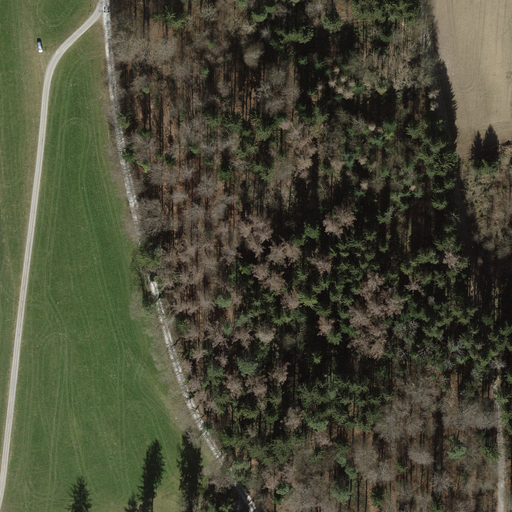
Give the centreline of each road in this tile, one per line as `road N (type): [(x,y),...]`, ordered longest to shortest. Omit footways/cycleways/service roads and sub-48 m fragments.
road 1 (track): [(253,511),(174,368),(119,155),(104,0)]
road 2 (track): [(104,4),(61,48),(47,80),(0,503)]
road 3 (track): [(422,0),(501,417),(501,511)]
